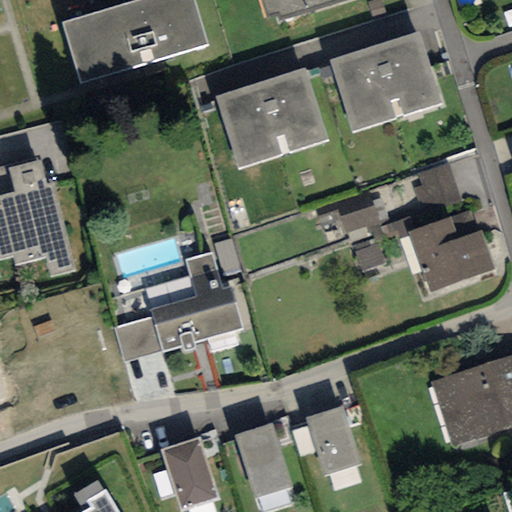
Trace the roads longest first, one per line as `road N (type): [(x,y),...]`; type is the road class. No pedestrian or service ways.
road 1 (residential): [(0,448),(99,415),(276,383),(511,301)]
road 2 (residential): [(511,247),(434,0)]
